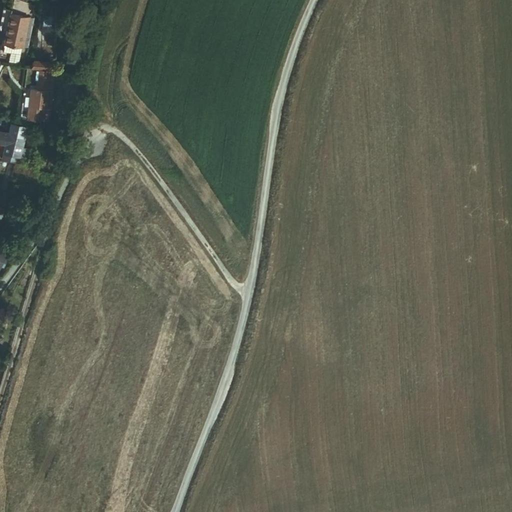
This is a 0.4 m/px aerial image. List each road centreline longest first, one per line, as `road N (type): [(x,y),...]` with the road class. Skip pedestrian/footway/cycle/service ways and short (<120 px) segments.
road 1 (residential): [(0,289),(40,236),(96,120),(123,135),(248,298)]
road 2 (unclassified): [(314,0),(288,68),(248,298)]
road 3 (unclassified): [(248,298),(178,511)]
